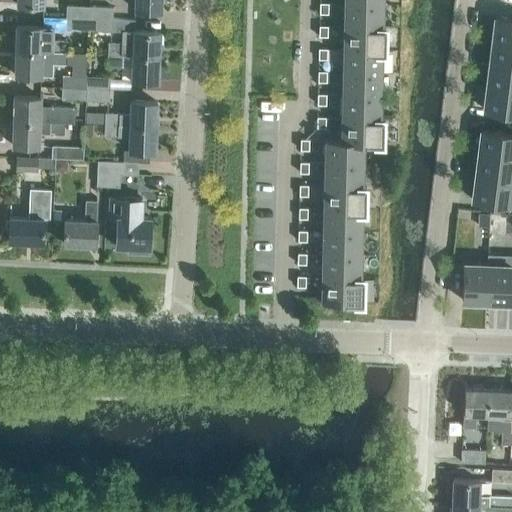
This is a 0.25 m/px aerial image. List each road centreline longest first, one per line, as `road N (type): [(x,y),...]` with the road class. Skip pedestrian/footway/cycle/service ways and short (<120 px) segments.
road 1 (residential): [(424,347),(465,0)]
road 2 (residential): [(283,339),(288,142),(306,91),(310,0)]
road 3 (residential): [(180,333),(203,0)]
road 4 (residential): [(180,333),(0,326)]
road 5 (residential): [(417,511),(424,347)]
road 6 (residential): [(424,347),(283,339)]
